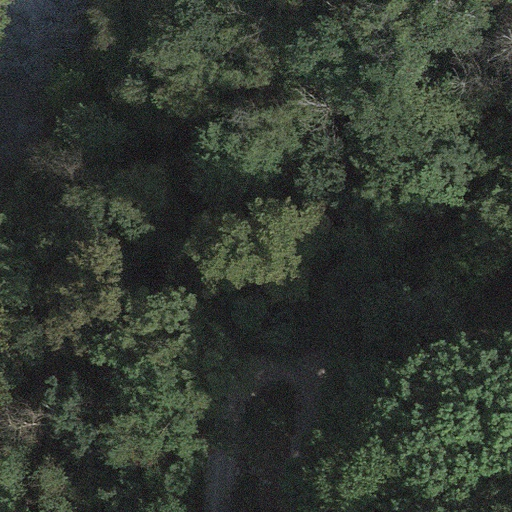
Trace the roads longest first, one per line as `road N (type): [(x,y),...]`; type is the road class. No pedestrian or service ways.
road 1 (track): [(218,511),(220,465),(243,379),(287,362),(312,369),(319,398),(299,511)]
road 2 (track): [(511,327),(432,345),(346,351),(312,369)]
